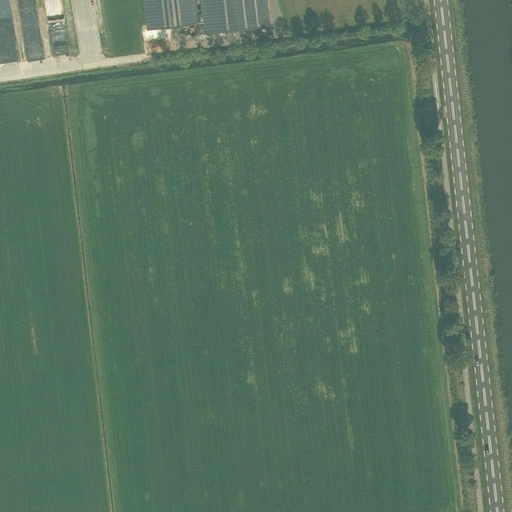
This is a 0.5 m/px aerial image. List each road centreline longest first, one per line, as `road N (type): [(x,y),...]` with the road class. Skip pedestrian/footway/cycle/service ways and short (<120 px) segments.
road 1 (primary): [(497,511),(441,0)]
road 2 (track): [(0,78),(276,36)]
